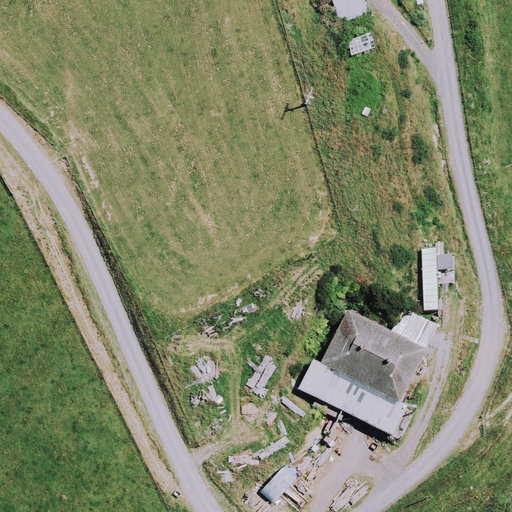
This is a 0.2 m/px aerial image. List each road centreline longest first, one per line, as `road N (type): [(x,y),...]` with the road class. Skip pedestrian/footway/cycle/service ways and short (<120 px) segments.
road 1 (track): [(360,511),(451,431),(483,375),(494,330),(433,0)]
road 2 (track): [(215,511),(69,214),(0,118)]
